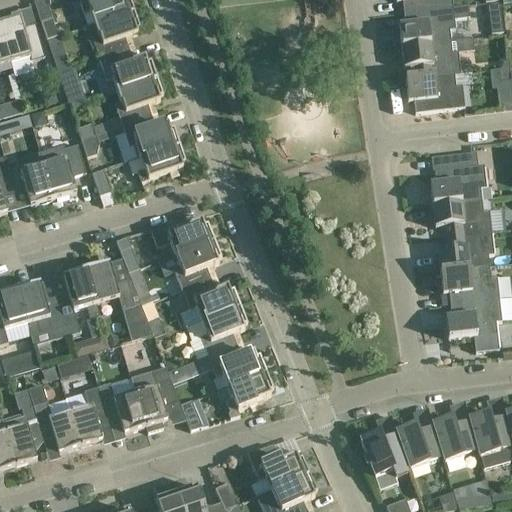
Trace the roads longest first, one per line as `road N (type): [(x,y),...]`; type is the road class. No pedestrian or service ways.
road 1 (residential): [(2,511),(308,417),(310,399),(227,190)]
road 2 (residential): [(412,385),(376,141)]
road 3 (residential): [(0,261),(227,190)]
road 4 (residential): [(227,190),(165,0)]
road 5 (residential): [(358,511),(321,419),(412,385)]
road 6 (residential): [(376,141),(356,0)]
road 7 (residential): [(376,141),(511,127)]
